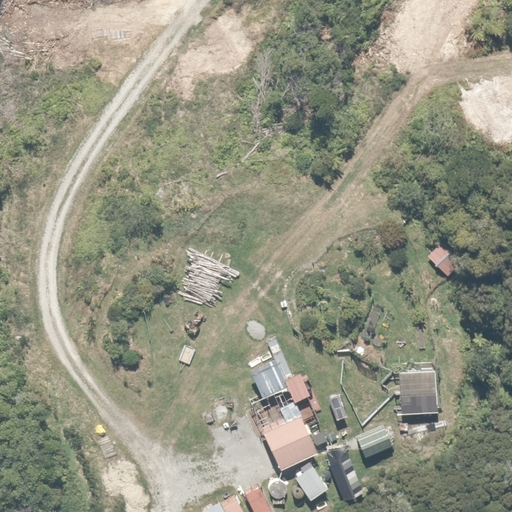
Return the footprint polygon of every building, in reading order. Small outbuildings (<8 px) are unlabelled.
[(431,365),(396,364),(394,409),(429,410),(431,365)] [(244,369),(215,380),(228,413),(256,402),(244,369)] [(313,446),(302,422),(316,415),(304,388),(289,394),(252,411),(276,463),(313,446)] [(360,451),(387,441),(405,435),(397,413),(379,419),(378,417),(351,427),(360,451)] [(308,456),(289,470),(306,495),(326,481),(308,456)] [(273,511),(253,483),(238,494),(250,511),(273,511)] [(226,511),(216,492),(193,504),(197,511),(226,511)]
